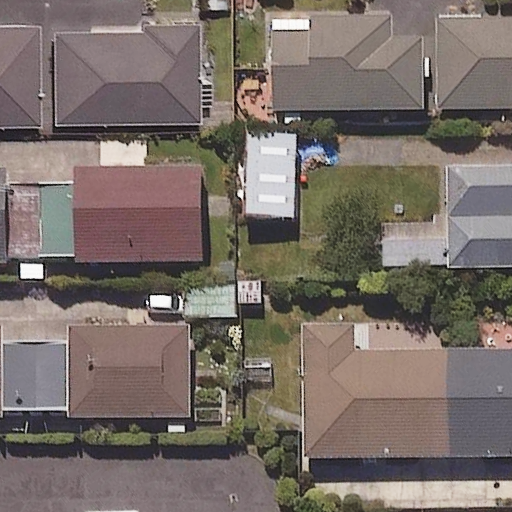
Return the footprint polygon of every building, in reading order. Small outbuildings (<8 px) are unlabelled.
[(396,21),(280,22),(281,116),(429,114),(428,44),(396,45),(396,21)] [(511,23),(444,23),(444,113),(511,113),(511,23)] [(52,25),(53,121),(199,120),(198,24),(52,25)] [(0,121),(37,121),(36,25),(0,25),(0,121)] [(301,141),(250,140),(248,223),(299,224),(301,141)] [(0,268),(13,269),(14,262),(81,262),(81,269),(207,270),(208,173),(80,172),(80,190),(14,190),(14,176),(0,175),(0,268)] [(511,173),(454,175),(455,228),(386,229),(387,276),(511,273),(511,173)] [(239,290),(188,291),(189,322),(240,322),(239,290)] [(359,330),(310,331),(313,466),(511,461),(511,356),(360,360),(359,330)] [(7,348),(7,332),(0,331),(0,422),(6,422),(6,416),(74,415),(74,424),(197,422),(195,332),(75,334),(75,347),(7,348)]
